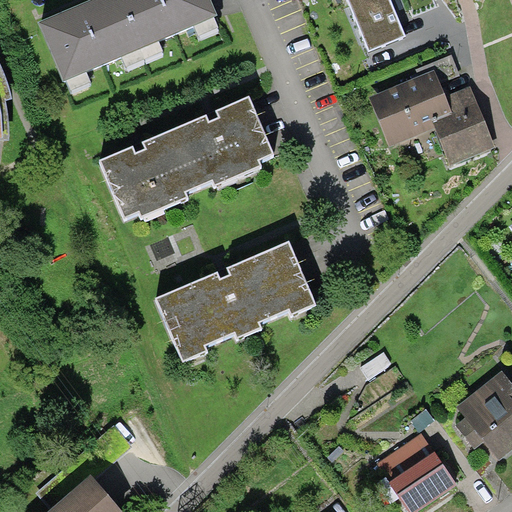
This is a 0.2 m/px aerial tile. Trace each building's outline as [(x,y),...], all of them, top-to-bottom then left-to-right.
[(99,0),(34,27),(61,90),(212,28),(200,0),(99,0)] [(388,0),(345,0),(370,54),(406,38),(388,0)] [(415,79),(363,100),(384,152),(427,135),(443,174),(491,154),(465,89),(438,100),(432,87),(457,77),(449,57),(412,72),(415,79)] [(101,166),(125,222),(140,215),(142,220),(189,200),(187,195),(214,184),(216,190),(260,172),(256,164),(273,157),(249,102),(218,115),(221,122),(215,125),(209,127),(206,121),(146,147),(148,154),(142,156),(137,159),(134,152),(101,166)] [(511,208),(503,216),(511,226),(511,208)] [(147,308),(175,372),(313,311),(285,248),(147,308)] [(380,356),(356,371),(365,384),(389,369),(380,356)] [(511,392),(496,374),(452,411),(462,422),(451,431),(471,454),(480,447),(497,466),(511,453),(511,392)] [(419,511),(452,490),(417,438),(372,469),(401,511),(419,511)] [(105,511),(82,484),(48,511),(105,511)]
